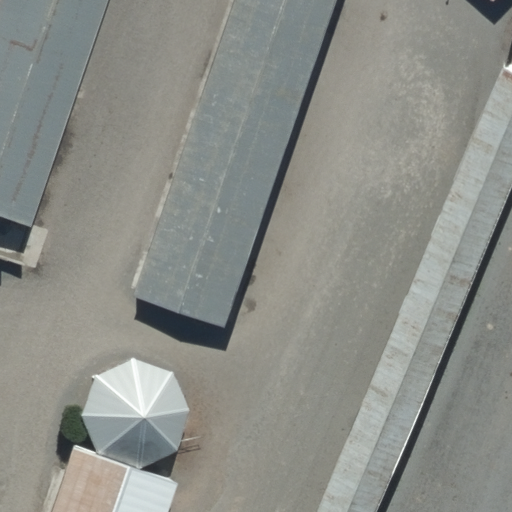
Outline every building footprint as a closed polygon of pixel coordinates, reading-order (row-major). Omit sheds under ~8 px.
[(102,0),(0,0),(0,216),(27,226),(102,0)] [(338,0),(233,0),(140,287),(234,318),(338,0)] [(511,68),(507,66),(322,511),(381,511),(511,196),(511,68)] [(87,383),(74,425),(90,459),(129,475),(168,460),(184,417),(165,378),(123,364),(87,383)] [(65,454),(45,511),(164,511),(171,490),(65,454)]
